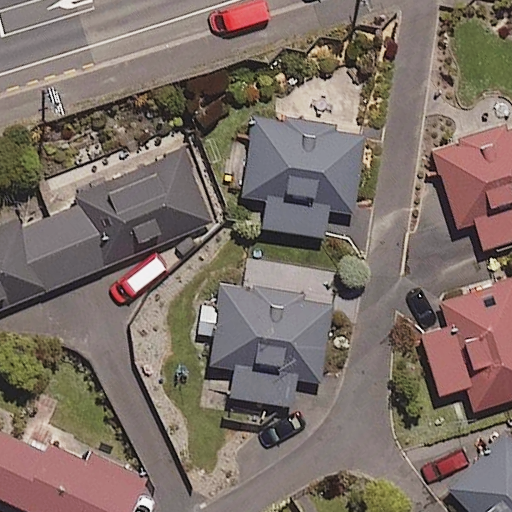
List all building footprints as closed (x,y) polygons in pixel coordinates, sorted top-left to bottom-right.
[(349,202),(362,122),(248,104),(235,184),(261,188),(257,214),(319,224),(323,198),(349,202)] [(511,112),(428,136),(450,214),(471,208),(478,235),(511,225),(511,112)] [(0,297),(211,215),(182,141),(71,185),(74,193),(44,204),(41,195),(0,210),(0,297)] [(470,398),(511,384),(511,263),(435,288),(443,312),(422,319),(441,377),(461,371),(470,398)] [(307,270),(304,287),(217,272),(195,407),(260,418),(264,392),(286,396),(291,367),(316,371),(332,275),(307,270)] [(0,421),(0,488),(51,511),(120,511),(141,467),(87,442),(83,450),(38,429),(34,438),(0,421)] [(474,511),(511,511),(511,427),(506,421),(444,477),(474,511)]
